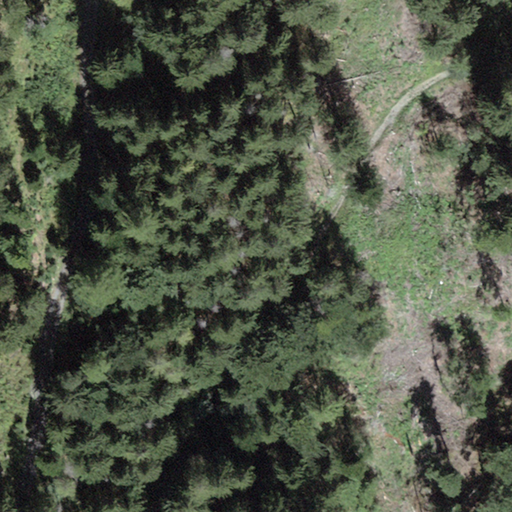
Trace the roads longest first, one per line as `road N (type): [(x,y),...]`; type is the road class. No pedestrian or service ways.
road 1 (track): [(158,511),(203,404),(307,259),(395,115),(418,89),(511,52)]
road 2 (track): [(20,511),(46,347),(81,217),(94,0)]
